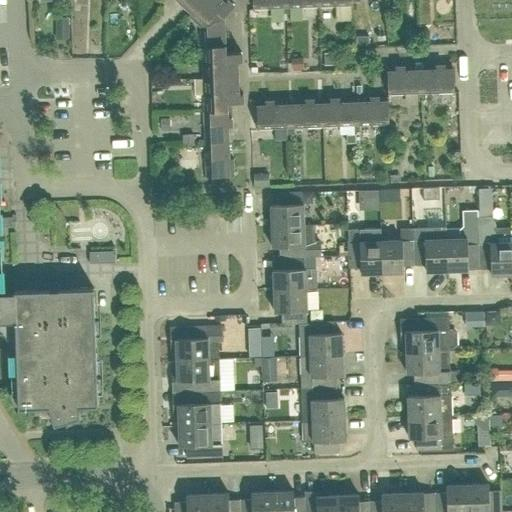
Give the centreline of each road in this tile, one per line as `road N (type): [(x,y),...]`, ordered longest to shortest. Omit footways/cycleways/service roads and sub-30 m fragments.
road 1 (residential): [(511,300),(396,304),(378,312),(377,463)]
road 2 (residential): [(144,191),(141,68),(20,72)]
road 3 (residential): [(144,191),(25,194),(20,72)]
road 4 (residential): [(147,472),(377,463)]
road 5 (residential): [(147,472),(148,308)]
road 6 (residential): [(148,308),(239,304),(252,292),(250,243)]
road 7 (residential): [(468,53),(473,167),(485,179),(511,179)]
